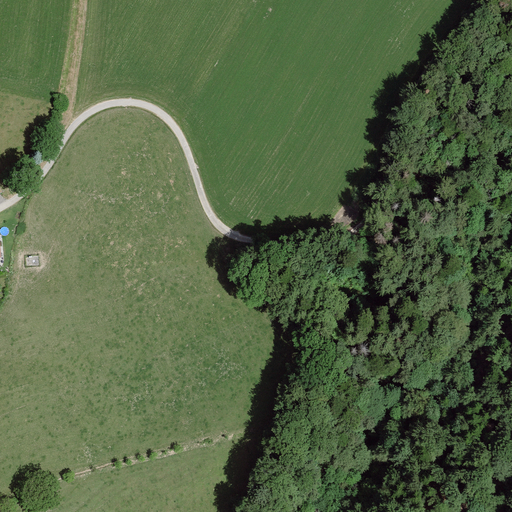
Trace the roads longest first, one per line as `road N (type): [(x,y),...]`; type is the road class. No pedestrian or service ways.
road 1 (track): [(359,227),(305,249),(219,228),(186,146),(143,104),(96,107),(71,126),(39,177),(0,207)]
road 2 (track): [(359,227),(382,192),(413,91),(485,0)]
